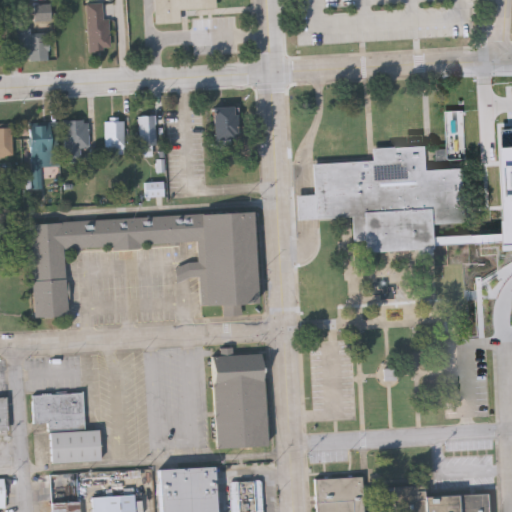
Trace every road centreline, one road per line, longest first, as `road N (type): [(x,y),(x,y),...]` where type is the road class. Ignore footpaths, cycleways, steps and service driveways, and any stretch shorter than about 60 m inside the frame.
road 1 (residential): [(293,511),(264,0)]
road 2 (residential): [(501,61),(0,93)]
road 3 (residential): [(282,334),(0,350)]
road 4 (residential): [(511,435),(289,446)]
road 5 (residential): [(24,511),(13,351)]
